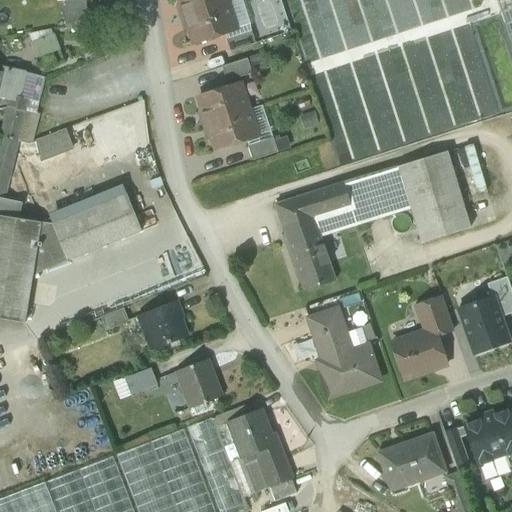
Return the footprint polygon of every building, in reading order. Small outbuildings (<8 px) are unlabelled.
[(225,0),(178,0),(183,12),(180,13),(184,25),(187,25),(193,45),(235,31),(225,0)] [(511,0),(505,0),(497,3),(511,48),(511,0)] [(85,1),(67,2),(61,2),(61,15),(65,27),(89,19),(86,7),(85,1)] [(250,32),(225,40),(229,53),(254,45),(250,32)] [(54,36),(30,44),(35,56),(58,48),(54,36)] [(246,60),(221,68),(226,83),(251,75),(246,60)] [(25,74),(7,69),(5,74),(1,73),(1,74),(0,76),(0,98),(9,100),(7,107),(24,111),(35,114),(38,103),(19,98),(25,75),(25,74)] [(43,79),(25,75),(19,98),(38,103),(43,79)] [(239,84),(198,98),(204,118),(202,119),(206,132),(208,131),(215,152),(257,138),(239,84)] [(24,111),(7,107),(0,136),(17,141),(24,111)] [(65,131),(43,140),(35,142),(39,161),(49,158),(72,150),(65,131)] [(17,141),(0,136),(0,168),(10,171),(17,141)] [(272,139),(247,147),(252,162),(277,153),(272,139)] [(395,168),(343,183),(355,225),(410,208),(421,244),(469,230),(446,153),(395,168)] [(10,171),(0,168),(0,199),(3,201),(10,171)] [(343,183),(305,195),(319,236),(355,225),(343,183)] [(126,195),(51,225),(66,261),(66,262),(141,232),(126,195)] [(305,195),(274,205),(287,245),(319,236),(305,195)] [(3,201),(0,199),(0,217),(17,221),(17,220),(20,205),(3,201)] [(17,221),(0,217),(0,320),(24,324),(32,276),(40,224),(17,220),(17,221)] [(51,225),(40,224),(32,276),(66,261),(51,225)] [(319,236),(287,245),(303,292),(334,282),(319,236)] [(511,244),(510,240),(494,246),(500,263),(511,258),(511,244)] [(441,298),(414,307),(423,333),(433,330),(435,338),(453,332),(441,298)] [(456,310),(472,357),(509,345),(493,298),(456,310)] [(178,303),(139,318),(152,352),(187,339),(179,319),(184,318),(178,303)] [(123,309),(98,319),(104,332),(128,322),(123,309)] [(336,311),(308,320),(314,336),(342,327),(336,311)] [(342,327),(314,336),(325,370),(320,372),(329,399),(379,382),(375,370),(376,367),(374,360),(371,358),(367,347),(350,352),(342,327)] [(423,333),(391,344),(404,380),(431,371),(429,365),(443,360),(435,338),(433,330),(423,333)] [(206,360),(175,372),(189,409),(220,398),(206,360)] [(150,368),(123,379),(130,395),(157,385),(150,368)] [(260,411),(228,424),(241,459),(256,454),(277,445),(273,434),(269,436),(260,411)] [(511,421),(508,411),(464,426),(464,427),(457,430),(460,439),(467,436),(478,466),(492,461),(497,477),(509,472),(508,468),(511,467),(511,421)] [(224,414),(213,418),(216,428),(228,424),(224,414)] [(211,419),(184,429),(216,511),(247,511),(242,498),(215,429),(211,419)] [(216,428),(215,429),(242,498),(269,488),(256,454),(241,459),(228,424),(216,428)] [(456,429),(444,433),(454,462),(466,457),(460,439),(457,430),(456,429)] [(214,511),(182,430),(111,457),(132,511),(214,511)] [(431,436),(377,454),(391,492),(422,481),(419,474),(442,466),(431,436)] [(277,445),(256,454),(269,488),(291,480),(277,445)] [(132,511),(111,457),(44,483),(54,511),(132,511)] [(457,473),(444,478),(452,500),(465,496),(457,473)] [(291,480),(269,488),(274,502),(296,494),(291,480)] [(54,511),(44,483),(0,499),(0,511),(54,511)] [(470,511),(465,496),(452,500),(456,510),(451,511),(470,511)]
